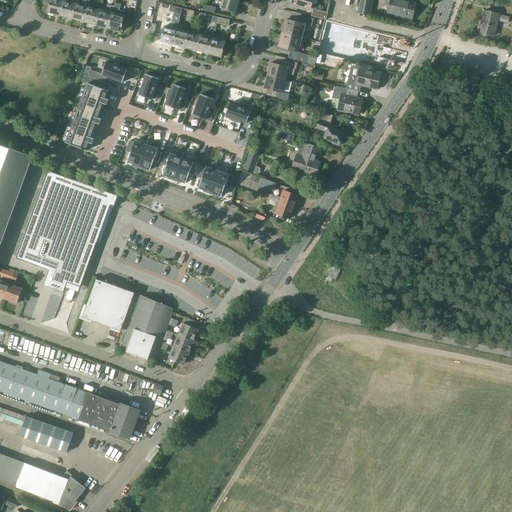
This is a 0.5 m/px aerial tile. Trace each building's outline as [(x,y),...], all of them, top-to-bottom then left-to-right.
[(60,15),(63,0),(45,0),(44,3),(50,4),(48,12),(60,15)] [(72,19),(76,3),(70,1),(70,0),(63,0),(60,15),(72,19)] [(88,6),(90,0),(89,0),(83,0),(82,4),(76,3),(72,19),(84,22),(88,6)] [(216,0),(221,1),(219,8),(235,13),(238,0),(216,0)] [(316,10),(317,5),(312,3),(312,0),(291,0),(290,3),(310,9),(310,8),(313,9),(311,16),(325,20),(327,13),(316,10)] [(370,16),(373,0),(360,0),(359,6),(357,13),(361,14),(370,16)] [(411,18),(415,3),(405,0),(391,0),(391,1),(390,1),(387,0),(386,0),(385,5),(389,6),(390,6),(388,12),(399,15),(411,18)] [(120,32),(126,12),(119,10),(120,5),(114,3),(114,6),(108,28),(120,32)] [(108,28),(114,6),(107,4),(106,11),(100,9),(96,25),(108,28)] [(96,25),(100,9),(88,6),(84,22),(96,25)] [(176,30),(182,9),(170,6),(169,11),(173,13),(169,28),(164,26),(160,42),(172,45),(176,30)] [(214,14),(215,8),(204,6),(203,12),(214,14)] [(506,23),(508,18),(498,15),(483,11),(481,21),(479,21),(476,32),(493,36),(497,21),(506,23)] [(281,27),(281,28),(282,28),(282,29),(282,30),(283,30),(282,33),(301,38),(302,38),(305,24),(312,26),(313,19),(312,19),(301,16),(300,23),(285,20),(285,23),(284,23),(283,24),(282,24),(282,25),(282,26),(281,26),(281,27)] [(227,27),(229,21),(218,18),(216,24),(227,27)] [(321,46),(320,49),(325,50),(326,47),(330,48),(330,51),(335,52),(336,50),(340,51),(340,54),(345,55),(346,52),(356,55),(356,58),(389,66),(390,65),(387,65),(387,63),(388,59),(386,59),(388,48),(391,49),(392,43),(326,26),(321,46)] [(184,48),(188,33),(176,30),(172,45),(184,48)] [(197,51),(201,36),(188,33),(184,48),(197,51)] [(278,40),(278,41),(278,42),(279,42),(279,43),(280,44),(279,46),(279,47),(292,50),(293,50),(291,59),(307,63),(314,64),(315,65),(316,58),(308,56),(308,55),(298,53),(298,51),(298,52),(302,38),(301,38),(282,33),(281,36),(281,37),(280,37),(279,38),(278,39),(278,40)] [(208,54),(212,39),(201,36),(197,51),(208,54)] [(220,57),(224,42),(212,39),(208,54),(220,57)] [(272,63),(269,75),(279,78),(284,79),(286,80),(287,73),(293,75),(295,69),(296,69),(297,63),(286,60),(284,66),(272,63)] [(106,62),(101,74),(122,82),(126,69),(106,62)] [(376,89),(380,74),(359,69),(357,78),(349,76),(346,89),(347,89),(358,92),(360,85),(376,89)] [(313,72),(312,79),(319,81),(321,74),(313,72)] [(146,74),(138,95),(151,100),(151,98),(156,100),(160,91),(155,89),(158,78),(146,74)] [(265,87),(265,88),(276,91),(278,91),(276,97),(287,100),(288,100),(289,94),(283,92),(282,92),(286,80),(284,79),(279,78),(269,75),(265,87)] [(87,83),(84,93),(108,102),(108,100),(105,99),(109,91),(87,83)] [(173,84),(165,105),(171,107),(178,109),(178,108),(183,109),(187,100),(182,99),(184,92),(186,88),(173,84)] [(358,115),(362,100),(345,96),(347,89),(346,89),(334,86),(331,98),(340,101),(337,110),(358,115)] [(84,93),(80,103),(101,111),(104,103),(107,104),(108,102),(84,93)] [(200,95),(193,115),(205,119),(206,118),(211,119),(214,110),(209,109),(213,98),(202,95),(200,94),(200,95)] [(312,106),(314,99),(307,97),(305,104),(312,106)] [(230,103),(225,116),(230,117),(229,120),(238,123),(239,120),(247,123),(251,110),(249,110),(251,105),(243,102),(242,107),(239,106),(230,103)] [(80,103),(77,113),(101,122),(101,120),(98,119),(101,111),(80,103)] [(339,146),(343,134),(335,131),(336,128),(329,126),(333,115),(321,111),(318,121),(319,122),(317,129),(326,132),(323,141),(339,146)] [(77,113),(73,123),(94,130),(97,123),(100,124),(101,122),(77,113)] [(73,123),(69,132),(93,141),(94,139),(91,138),(94,130),(73,123)] [(281,129),(280,132),(279,132),(278,137),(288,141),(289,140),(293,141),(295,134),(281,129)] [(69,132),(66,143),(87,150),(90,142),(93,143),(93,141),(69,132)] [(129,140),(126,148),(131,150),(127,161),(138,165),(146,144),(134,140),(134,142),(129,140)] [(146,144),(138,165),(146,169),(150,170),(154,158),(159,160),(162,152),(157,150),(157,149),(154,147),(146,144)] [(316,159),(320,149),(305,144),(301,157),(297,156),(292,169),(315,177),(319,163),(314,162),(315,159),(316,159)] [(0,245),(32,157),(0,145),(0,245)] [(248,151),(242,168),(253,172),(259,155),(248,151)] [(164,153),(161,161),(166,163),(162,174),(174,179),(181,157),(170,153),(169,155),(164,153)] [(181,157),(174,179),(185,183),(189,171),(194,173),(197,165),(192,163),(193,162),(181,157)] [(200,166),(197,174),(202,176),(198,187),(209,191),(217,170),(206,166),(205,168),(200,166)] [(41,188),(16,258),(49,270),(43,285),(64,292),(67,282),(80,287),(87,269),(96,243),(97,243),(110,205),(114,207),(115,204),(118,196),(78,181),(75,180),(48,170),(41,188)] [(217,170),(209,191),(221,196),(225,184),(230,186),(233,178),(228,176),(228,175),(217,170)] [(273,192),(276,184),(255,176),(253,182),(259,184),(258,187),(273,192)] [(271,196),(270,199),(294,207),(295,208),(295,206),(299,196),(298,196),(283,190),(283,192),(281,197),(272,194),(271,196)] [(270,200),(269,203),(277,206),(276,207),(274,213),(275,213),(290,219),(291,219),(295,208),(294,207),(270,199),(270,200)] [(264,220),(266,215),(257,212),(256,217),(264,220)] [(0,267),(0,276),(6,278),(6,279),(10,280),(11,280),(14,273),(9,271),(0,267)] [(9,284),(4,298),(17,303),(22,289),(15,286),(16,282),(15,281),(16,281),(18,274),(14,273),(11,280),(9,284)] [(0,280),(0,296),(4,298),(9,284),(11,280),(10,280),(6,279),(6,278),(4,282),(0,280)] [(120,332),(135,292),(97,279),(87,305),(85,304),(80,318),(92,322),(92,320),(112,327),(111,329),(120,332)] [(158,349),(172,312),(173,309),(173,308),(139,295),(134,293),(126,315),(131,317),(120,350),(150,360),(153,362),(154,360),(158,349)] [(194,340),(198,329),(183,323),(179,334),(194,340)] [(189,352),(194,340),(179,334),(174,346),(189,352)] [(184,364),(189,352),(174,346),(170,358),(184,364)] [(0,391),(52,410),(60,413),(80,420),(128,437),(129,437),(132,428),(134,427),(135,422),(134,420),(137,412),(138,410),(115,402),(114,400),(107,398),(105,399),(49,379),(51,373),(39,369),(37,375),(23,370),(23,367),(17,365),(15,367),(0,361),(0,391)] [(160,395),(163,387),(156,384),(153,392),(160,395)] [(74,433),(26,416),(19,436),(66,453),(74,433)] [(68,509),(85,488),(71,477),(72,475),(66,470),(61,477),(0,453),(0,479),(60,503),(68,509)] [(15,508),(18,502),(9,498),(6,503),(15,508)]
